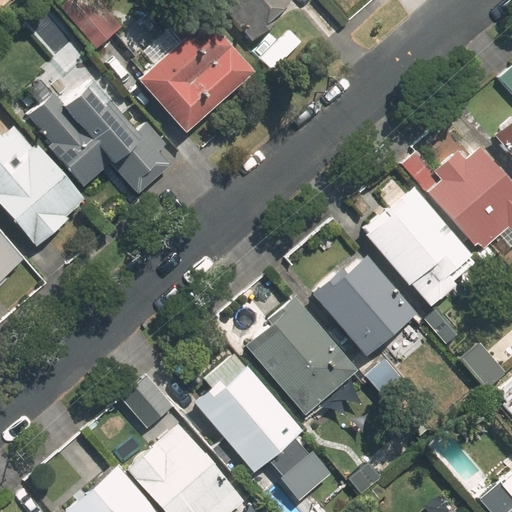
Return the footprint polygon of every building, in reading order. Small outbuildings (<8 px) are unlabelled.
[(45,0),(89,49),(118,24),(97,0),(45,0)] [(282,0),(208,0),(240,37),(282,0)] [(175,135),(242,72),(197,24),(181,39),(167,24),(136,54),(145,64),(126,82),(175,135)] [(511,102),(511,112),(484,136),(511,170),(511,64),(510,63),(492,78),(511,102)] [(140,121),(130,130),(83,79),(58,102),(47,90),(19,116),(44,144),(38,150),(73,188),(99,164),(127,194),(160,164),(150,154),(161,144),(140,121)] [(0,219),(26,248),(59,219),(56,215),(76,197),(31,147),(26,151),(0,122),(0,219)] [(511,243),(511,196),(470,149),(457,160),(449,151),(425,172),(406,151),(392,164),(471,253),(491,235),(504,250),(511,243)] [(464,260),(401,190),(351,235),(396,286),(390,291),(439,345),(452,333),(427,305),(450,285),(444,278),(464,260)] [(0,277),(17,263),(0,243),(0,277)] [(405,313),(353,254),(332,273),(329,269),(300,295),(356,357),(405,313)] [(232,344),(297,416),(347,370),(282,299),(232,344)] [(471,344),(454,361),(481,390),(499,373),(471,344)] [(294,432),(225,356),(196,382),(200,387),(182,403),(247,474),(260,462),(273,475),(269,479),(273,485),(289,503),(319,476),(286,439),(294,432)] [(377,359),(357,377),(376,398),(396,380),(377,359)] [(511,375),(489,396),(511,421),(511,375)] [(138,376),(114,400),(142,428),(166,403),(138,376)] [(114,472),(149,511),(224,511),(235,503),(167,425),(114,472)] [(365,458),(342,480),(357,495),(380,474),(365,458)] [(511,511),(511,461),(466,501),(475,511),(511,511)] [(149,511),(114,472),(108,465),(54,511),(149,511)]
